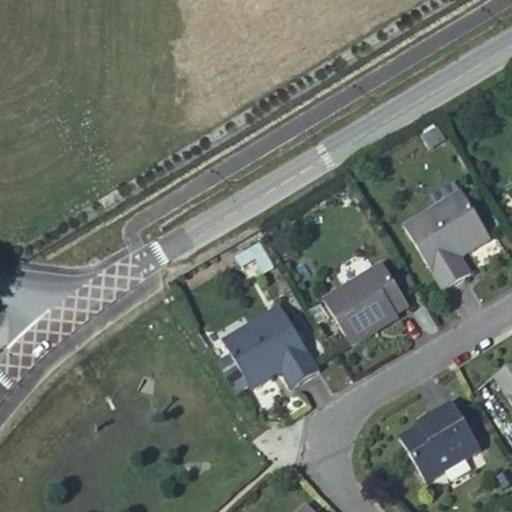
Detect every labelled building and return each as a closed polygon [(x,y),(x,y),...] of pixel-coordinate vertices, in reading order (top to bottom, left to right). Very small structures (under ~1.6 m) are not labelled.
[(462,195),(435,211),(440,219),(467,203),(462,195)] [(440,219),(435,211),(406,229),(445,294),(472,277),(462,260),(491,243),(467,203),(440,219)] [(354,350),(378,335),(375,332),(397,319),(410,311),(383,268),(325,303),(354,350)] [(257,336),(230,352),(255,392),(284,375),(294,391),(320,375),(281,310),(252,328),(257,336)] [(375,332),(378,335),(399,323),(397,319),(375,332)] [(225,344),(230,352),(257,336),(252,328),(225,344)] [(511,371),(497,381),(511,405),(511,371)] [(433,425),(420,432),(402,443),(428,486),(481,453),(453,407),(430,420),(433,425)] [(418,428),(420,432),(433,425),(430,420),(418,428)]
